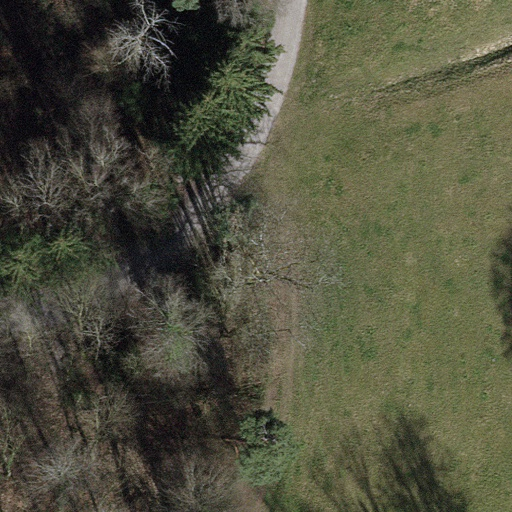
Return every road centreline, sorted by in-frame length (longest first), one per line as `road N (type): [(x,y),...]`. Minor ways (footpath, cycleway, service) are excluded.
road 1 (track): [(0,319),(75,306),(113,289),(180,237),(255,134),(293,0)]
road 2 (track): [(511,39),(370,89),(270,99)]
